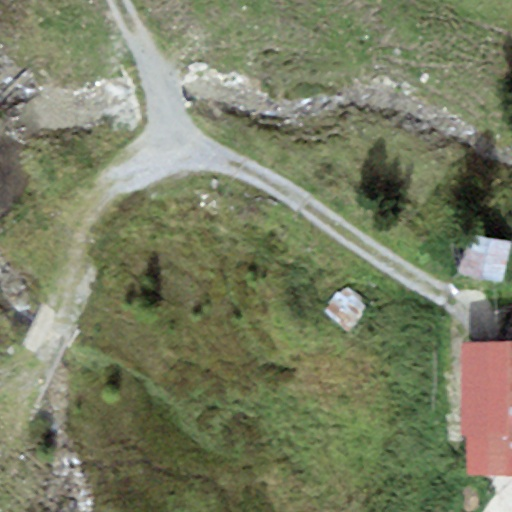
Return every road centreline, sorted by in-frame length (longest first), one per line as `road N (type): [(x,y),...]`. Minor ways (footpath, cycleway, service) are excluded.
road 1 (track): [(119,0),(176,142),(265,181),(472,308),(511,301)]
road 2 (track): [(176,142),(92,195),(60,315),(0,404)]
